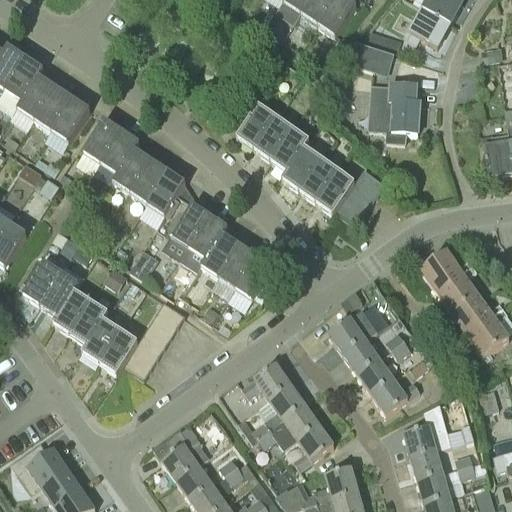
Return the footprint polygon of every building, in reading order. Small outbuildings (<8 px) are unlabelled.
[(300,21),(314,0),(289,0),(283,10),(300,21)] [(317,32),(338,0),(337,0),(314,0),(300,21),(317,32)] [(317,32),(335,44),(356,12),(338,0),(317,32)] [(404,0),(402,4),(412,10),(423,16),(422,17),(450,32),(463,8),(448,0),(447,0),(404,0)] [(437,54),(450,32),(422,17),(410,39),(411,39),(407,47),(415,52),(420,44),(437,54)] [(371,37),(367,50),(382,55),(386,42),(371,37)] [(355,51),(349,72),(375,80),(382,59),(355,51)] [(0,68),(9,55),(8,54),(3,61),(0,58),(0,68)] [(487,55),(481,56),(482,69),(488,68),(502,67),(501,54),(487,55)] [(9,55),(0,68),(0,94),(4,98),(26,66),(9,55)] [(17,116),(43,77),(26,66),(4,98),(21,109),(16,115),(17,116)] [(34,127),(55,95),(39,85),(43,78),(43,77),(17,116),(34,127)] [(371,92),(370,109),(388,110),(391,110),(391,139),(384,139),(384,147),(404,148),(404,140),(417,141),(419,110),(417,110),(418,93),(389,91),(388,93),(371,92)] [(51,138),(72,107),(55,95),(34,127),(51,138)] [(51,138),(69,150),(90,118),(72,107),(51,138)] [(468,109),(470,129),(484,127),(481,107),(468,109)] [(253,156),(275,125),(258,113),(236,144),(253,156)] [(270,167),(292,137),(275,125),(253,156),(270,167)] [(100,171),(121,139),(104,128),(83,159),(100,171)] [(282,186),(308,148),(292,137),(270,167),(285,179),(281,185),(282,186)] [(113,189),(138,151),(121,139),(100,171),(116,182),(112,188),(113,189)] [(492,142),(482,143),(484,153),(488,184),(511,180),(511,167),(509,150),(508,139),(492,142)] [(19,149),(8,142),(4,149),(15,155),(19,149)] [(298,198),(320,166),(305,155),(309,149),(308,148),(282,186),(298,198)] [(130,200),(151,168),(135,158),(139,151),(138,151),(113,189),(130,200)] [(35,170),(54,183),(61,173),(50,166),(48,170),(39,164),(35,170)] [(315,209),(337,178),(320,166),(298,198),(315,209)] [(147,212),(168,180),(151,168),(130,200),(147,212)] [(390,181),(402,194),(415,182),(404,169),(390,181)] [(18,181),(34,191),(41,181),(25,170),(18,181)] [(364,176),(357,187),(378,202),(385,191),(364,176)] [(335,218),(342,208),(349,197),(354,190),(337,178),(315,209),(332,221),(335,218)] [(64,179),(60,184),(68,190),(72,184),(64,179)] [(178,203),(186,191),(168,180),(147,212),(164,223),(178,203)] [(47,184),(39,197),(51,205),(59,193),(47,184)] [(349,197),(370,212),(378,202),(357,187),(354,190),(349,197)] [(349,197),(342,208),(363,222),(370,212),(349,197)] [(164,223),(157,234),(171,243),(189,255),(210,224),(192,212),(192,213),(178,203),(164,223)] [(356,233),(363,222),(342,208),(335,218),(356,233)] [(206,266),(227,235),(210,224),(189,255),(206,266)] [(0,243),(8,231),(0,225),(0,243)] [(0,270),(5,274),(26,243),(8,231),(0,243),(0,270)] [(50,248),(63,257),(71,246),(57,237),(50,248)] [(207,267),(202,274),(218,285),(239,253),(223,243),(222,242),(206,266),(207,267)] [(74,259),(87,268),(92,260),(79,251),(74,259)] [(116,259),(124,264),(128,257),(120,252),(116,259)] [(235,296),(256,265),(239,253),(218,285),(235,296)] [(143,256),(129,278),(144,287),(158,266),(143,256)] [(452,321),(477,302),(466,286),(476,279),(468,268),(458,275),(446,259),(420,277),(452,321)] [(261,295),(274,276),(256,265),(235,296),(252,308),(261,295)] [(39,312),(61,280),(43,268),(22,301),(39,312)] [(104,289),(117,298),(127,283),(113,274),(104,289)] [(52,330),(78,291),(61,280),(39,312),(56,323),(51,330),(52,330)] [(127,296),(132,299),(137,291),(131,288),(127,296)] [(375,315),(387,307),(373,288),(362,296),(375,315)] [(253,307),(261,312),(269,301),(261,296),(253,307)] [(73,299),(52,330),(69,341),(90,310),(74,299),(73,299)] [(346,306),(353,316),(363,309),(356,299),(349,304),(346,306)] [(477,302),(452,321),(467,342),(483,364),(484,363),(490,359),(499,352),(509,345),(506,342),(511,337),(511,328),(507,321),(503,316),(499,311),(490,319),(478,302),(477,302)] [(164,309),(157,320),(178,334),(185,323),(164,309)] [(90,310),(69,341),(75,345),(86,352),(107,321),(90,310)] [(202,322),(212,329),(219,318),(209,312),(202,322)] [(376,338),(368,326),(362,318),(328,342),(343,362),(365,346),(376,338)] [(178,334),(157,320),(150,330),(171,344),(178,334)] [(99,371),(120,339),(103,328),(108,321),(107,321),(86,352),(82,359),(99,371)] [(150,330),(143,341),(164,355),(171,344),(150,330)] [(137,350),(120,339),(99,371),(116,382),(123,373),(129,362),(136,352),(137,350)] [(392,357),(404,348),(398,339),(385,348),(392,357)] [(136,352),(157,365),(164,355),(143,341),(137,350),(136,352)] [(357,382),(379,366),(365,346),(343,362),(357,382)] [(392,357),(399,367),(411,358),(404,348),(392,357)] [(129,362),(150,376),(157,365),(136,352),(129,362)] [(143,386),(150,376),(129,362),(123,373),(143,386)] [(422,366),(411,375),(417,383),(433,369),(428,363),(423,368),(422,366)] [(371,402),(394,386),(379,366),(357,382),(371,402)] [(269,408),(290,392),(276,372),(242,396),(248,405),(261,396),(269,408)] [(386,422),(420,398),(414,389),(402,398),(394,386),(371,402),(386,422)] [(283,428),(305,412),(290,392),(269,408),(277,419),(252,437),(247,428),(245,425),(239,429),(253,449),(258,446),(270,437),(283,428)] [(479,400),(484,418),(498,414),(494,397),(479,400)] [(447,440),(439,413),(439,411),(423,419),(428,434),(403,441),(410,465),(436,457),(432,444),(447,440)] [(305,412),(283,428),(297,448),(319,432),(305,412)] [(201,452),(196,445),(197,444),(190,432),(180,438),(153,457),(176,488),(198,472),(209,465),(200,453),(201,452)] [(306,460),(294,468),(296,472),(300,476),(312,468),(333,453),(319,432),(297,448),(306,460)] [(474,447),(470,432),(461,434),(466,449),(474,447)] [(258,446),(265,455),(277,446),(270,437),(258,446)] [(40,449),(10,470),(17,481),(32,503),(41,497),(69,478),(54,456),(48,460),(40,449)] [(478,459),(440,470),(436,457),(410,465),(417,488),(443,481),(443,480),(458,476),(472,471),(480,469),(478,459)] [(503,460),(494,463),(497,476),(506,474),(511,498),(511,457),(502,460),(503,460)] [(225,483),(238,474),(231,465),(219,474),(225,483)] [(238,474),(225,483),(233,495),(246,486),(254,480),(246,469),(238,474)] [(472,471),(458,476),(461,486),(475,482),(472,471)] [(190,508),(212,492),(198,472),(176,488),(190,508)] [(314,500),(308,502),(300,489),(276,503),(282,511),(310,511),(358,499),(351,475),(325,483),(328,494),(317,497),(316,495),(313,496),(314,500)] [(41,497),(50,511),(59,511),(82,497),(69,478),(41,497)] [(424,511),(450,504),(443,481),(417,488),(424,511)] [(192,511),(226,511),(227,511),(221,504),(233,495),(225,483),(212,492),(190,508),(192,511)] [(268,511),(273,508),(267,501),(260,489),(252,494),(250,496),(257,507),(250,511),(245,511),(244,511),(226,511),(227,511),(226,511),(268,511)] [(488,493),(469,499),(471,507),(472,511),(493,511),(490,498),(488,493)] [(59,511),(92,511),(82,497),(59,511)] [(361,511),(358,499),(310,511),(361,511)]
